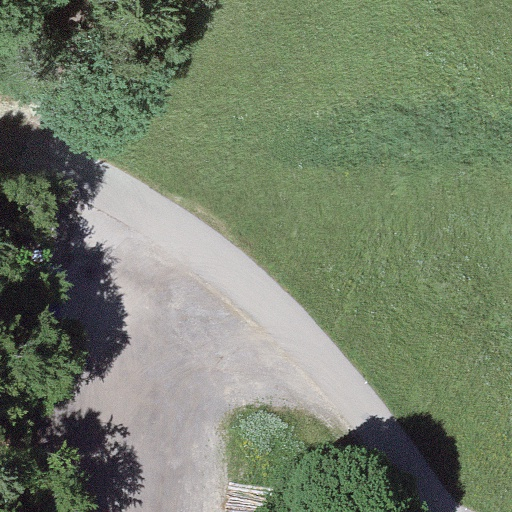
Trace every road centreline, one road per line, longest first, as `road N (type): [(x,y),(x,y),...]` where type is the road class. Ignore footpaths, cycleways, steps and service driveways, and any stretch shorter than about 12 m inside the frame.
road 1 (unclassified): [(447,511),(250,274),(100,177)]
road 2 (unclassified): [(100,177),(70,511)]
